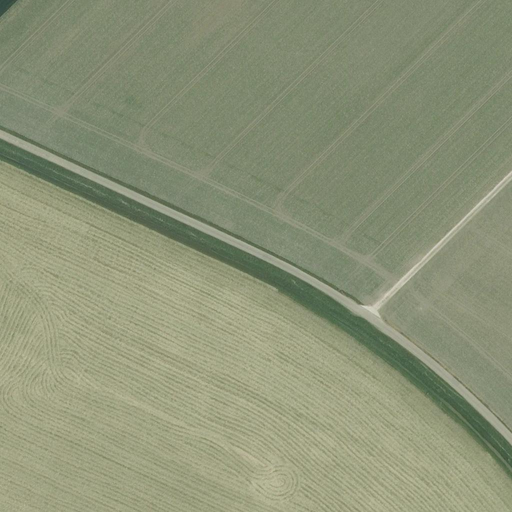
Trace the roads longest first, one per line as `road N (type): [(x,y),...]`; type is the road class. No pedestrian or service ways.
road 1 (unclassified): [(368,317),(252,250),(0,135)]
road 2 (unclassified): [(368,317),(511,177)]
road 3 (unclassified): [(511,439),(368,317)]
